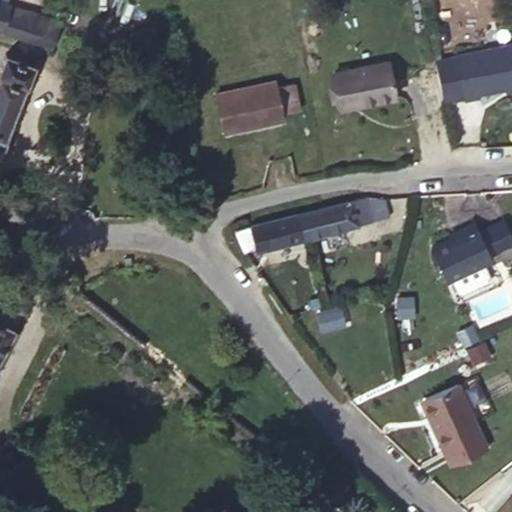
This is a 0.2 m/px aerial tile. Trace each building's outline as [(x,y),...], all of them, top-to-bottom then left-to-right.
[(2,31),(6,33),(13,35),(26,39),(34,15),(9,8),(2,31)] [(26,39),(13,35),(11,40),(45,50),(47,44),(26,39)] [(511,44),(456,57),(465,101),(479,98),(478,94),(511,87),(511,44)] [(35,66),(4,54),(0,64),(0,155),(6,141),(4,140),(25,88),(26,88),(35,66)] [(395,98),(388,61),(335,71),(342,107),(395,98)] [(278,78),(218,90),(225,129),(285,117),(284,111),(301,107),(296,80),(279,84),(278,78)] [(366,198),(250,226),(256,250),(372,222),(366,198)] [(483,263),(492,259),(489,254),(479,231),(473,217),(472,218),(474,222),(460,229),(462,232),(431,247),(438,262),(437,263),(437,265),(439,264),(446,280),(451,277),(457,291),(462,293),(488,281),(490,276),(483,263)] [(511,243),(511,237),(504,220),(479,231),(489,254),(511,243)] [(411,297),(396,297),(396,314),(411,314),(411,297)] [(0,301),(0,365),(26,316),(0,301)] [(321,326),(347,322),(345,304),(319,308),(321,326)] [(470,325),(457,330),(463,343),(475,338),(470,325)] [(455,382),(422,395),(433,419),(428,422),(446,463),(484,446),(455,382)] [(433,419),(422,395),(418,397),(428,422),(433,419)] [(306,511),(316,499),(292,482),(274,511),(306,511)]
